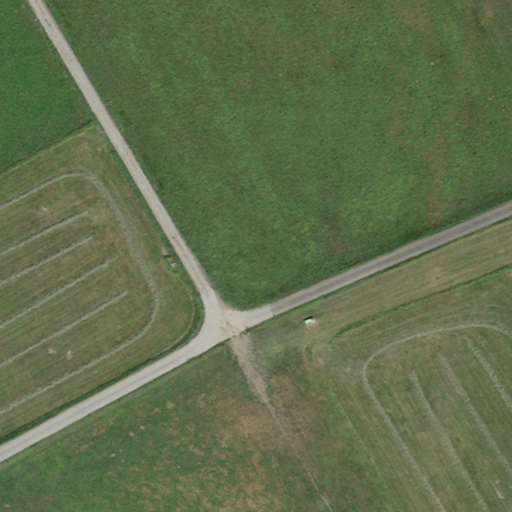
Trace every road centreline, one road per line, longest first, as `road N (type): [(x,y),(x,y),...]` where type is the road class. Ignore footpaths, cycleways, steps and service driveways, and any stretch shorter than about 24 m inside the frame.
road 1 (track): [(228,321),(38,0)]
road 2 (track): [(228,321),(511,203)]
road 3 (track): [(0,448),(228,321)]
